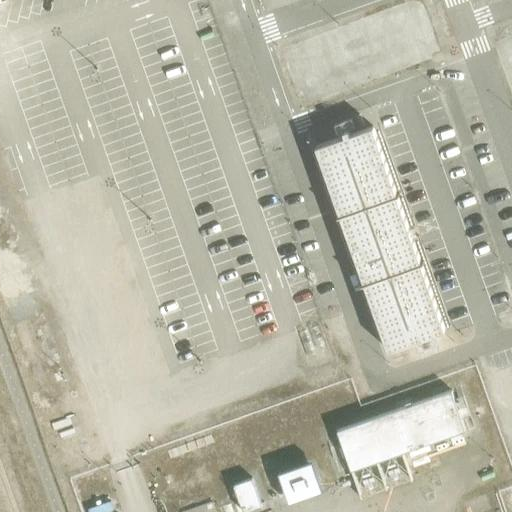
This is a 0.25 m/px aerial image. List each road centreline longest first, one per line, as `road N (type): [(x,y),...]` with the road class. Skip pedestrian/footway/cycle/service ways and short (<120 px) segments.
road 1 (unknown): [(293,119),(384,384)]
road 2 (unknown): [(459,0),(481,61),(293,119)]
road 3 (unknown): [(293,119),(247,0)]
